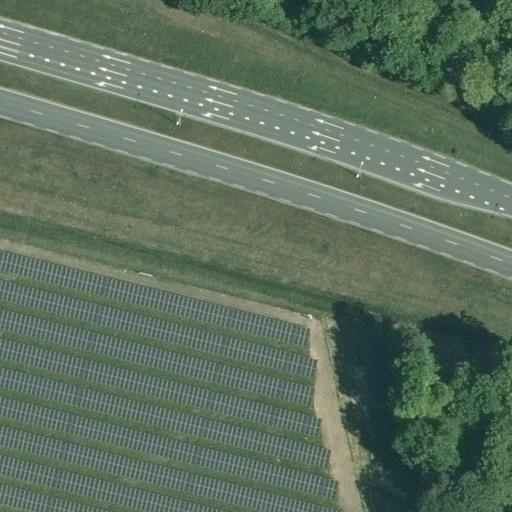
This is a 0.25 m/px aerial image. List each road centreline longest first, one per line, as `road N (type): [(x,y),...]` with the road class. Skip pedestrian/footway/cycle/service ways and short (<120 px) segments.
road 1 (primary): [(511,203),(296,121),(0,34)]
road 2 (primary): [(0,104),(281,187),(511,267)]
